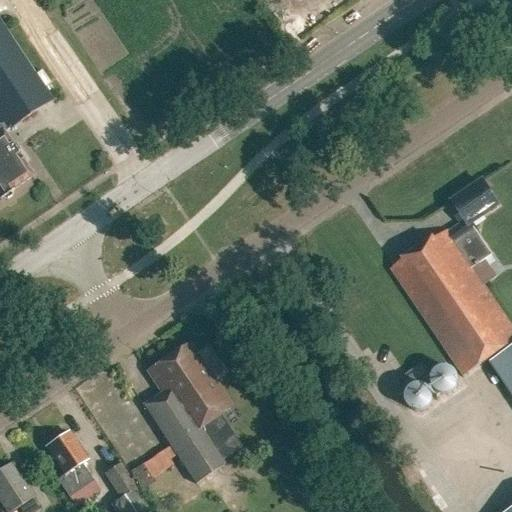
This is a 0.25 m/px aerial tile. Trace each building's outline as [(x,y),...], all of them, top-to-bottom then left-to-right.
[(0,201),(19,188),(19,187),(32,178),(2,134),(51,101),(0,24),(0,201)] [(483,183),(453,203),(465,222),(448,233),(449,234),(391,273),(462,379),(493,358),(511,345),(511,327),(472,269),(492,256),(471,226),(499,206),(483,183)] [(232,408),(213,379),(190,344),(183,349),(148,371),(162,393),(143,405),(144,407),(145,407),(195,486),(224,467),(221,462),(241,449),(220,416),(232,408)] [(511,348),(490,364),(511,395),(511,348)] [(407,388),(428,374),(421,365),(401,379),(407,388)] [(430,382),(429,384),(430,387),(430,389),(432,393),(433,394),(435,396),(438,397),(441,398),(444,399),(447,398),(450,397),(452,396),(454,394),(455,392),(456,390),(457,387),(458,384),(457,382),(456,378),(455,376),(454,374),(452,373),(450,372),(446,370),(444,370),(440,371),(438,372),(435,373),(433,374),(432,376),(431,378),(430,382)] [(402,400),(402,403),(402,405),(403,408),(404,410),(406,413),(408,415),(410,416),(414,417),(416,417),(420,417),(422,416),(424,415),(426,413),(428,410),(429,408),(430,405),(430,403),(430,400),(429,397),(428,395),(426,393),(424,391),(422,390),(418,389),(416,389),(412,389),(410,390),(408,391),(406,393),(404,395),(403,398),(402,400)] [(68,499),(91,483),(80,466),(86,462),(67,435),(45,450),(63,477),(56,482),(68,499)] [(114,511),(150,511),(151,511),(119,465),(103,476),(118,500),(110,505),(114,511)] [(20,484),(9,467),(0,472),(0,504),(4,511),(12,511),(18,509),(19,511),(36,511),(37,511),(30,501),(33,499),(22,483),(20,484)]
